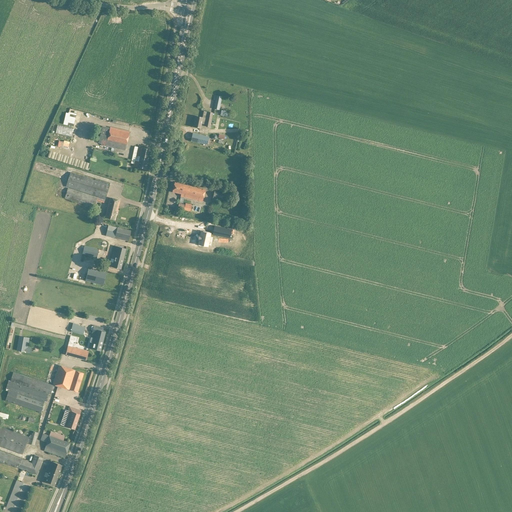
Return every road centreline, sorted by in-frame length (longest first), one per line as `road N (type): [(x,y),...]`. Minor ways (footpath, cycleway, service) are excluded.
road 1 (primary): [(54,511),(125,297),(189,10)]
road 2 (track): [(236,511),(511,334)]
